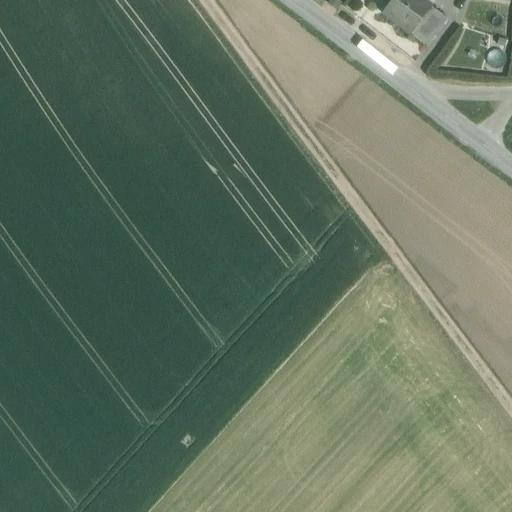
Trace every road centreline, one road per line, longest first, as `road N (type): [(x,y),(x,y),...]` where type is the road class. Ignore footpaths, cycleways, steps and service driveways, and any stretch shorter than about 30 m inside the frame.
road 1 (track): [(511,410),(208,0)]
road 2 (tertiary): [(294,0),(422,97)]
